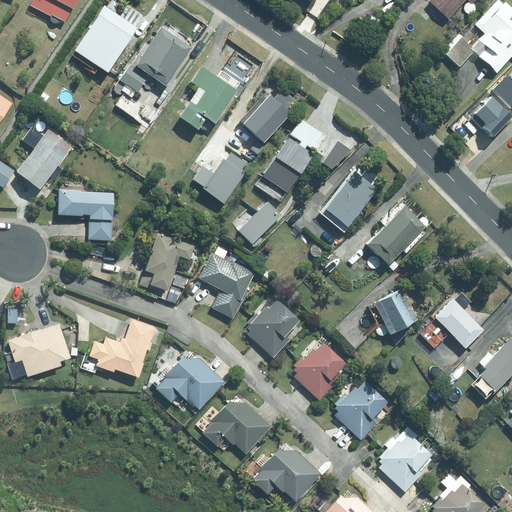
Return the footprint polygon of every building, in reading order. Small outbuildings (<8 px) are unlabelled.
[(33,0),(29,9),(48,19),(49,17),(64,25),(77,0),(33,0)] [(431,0),(427,5),(447,22),(465,2),(471,7),(477,0),(431,0)] [(486,51),(477,60),(495,76),(511,57),(511,15),(497,2),(474,27),(484,36),(477,43),(486,51)] [(107,41),(104,45),(120,55),(136,30),(134,28),(141,17),(126,7),(118,19),(102,8),(89,29),(107,41)] [(124,87),(120,93),(131,100),(135,94),(136,95),(147,80),(163,91),(191,51),(160,30),(148,48),(145,45),(130,67),(129,67),(118,83),(124,87)] [(461,40),(444,57),(458,70),(474,53),(461,40)] [(190,84),(199,90),(177,121),(195,134),(200,127),(207,132),(210,127),(212,128),(237,94),(232,91),(238,83),(230,78),(227,82),(220,76),(217,80),(200,68),(190,84)] [(491,92),(511,112),(511,110),(511,82),(506,77),(491,92)] [(43,93),(38,100),(44,105),(49,98),(43,93)] [(0,99),(0,122),(11,107),(0,99)] [(252,117),(242,129),(262,147),(288,118),(268,99),(256,112),(252,108),(248,114),(252,117)] [(290,138),(300,145),(298,148),(288,141),(261,180),(285,197),(312,158),(303,152),(305,149),(313,155),(325,137),(302,122),(290,138)] [(21,143),(33,152),(14,178),(37,195),(66,155),(31,130),(21,143)] [(0,164),(0,190),(13,173),(0,164)] [(353,173),(323,214),(346,232),(377,191),(353,173)] [(112,195),(58,192),(56,217),(88,220),(87,242),(109,244),(112,195)] [(222,195),(218,201),(223,204),(227,198),(222,195)] [(404,208),(366,249),(387,269),(425,228),(404,208)] [(147,289),(164,295),(162,301),(170,304),(173,296),(166,293),(177,259),(188,263),(193,249),(156,236),(148,257),(144,256),(141,265),(145,267),(138,287),(147,290),(147,289)] [(198,282),(219,292),(210,311),(230,322),(253,276),(211,256),(198,282)] [(329,264),(325,268),(331,274),(334,270),(329,264)] [(416,324),(399,293),(372,308),(389,339),(416,324)] [(453,303),(419,337),(433,350),(447,336),(464,352),(483,332),(453,303)] [(248,327),(246,330),(249,333),(246,337),(270,360),(288,342),(284,338),(297,325),(276,304),(267,313),(265,310),(258,318),(255,316),(246,325),(248,327)] [(146,353),(154,330),(130,322),(123,341),(121,341),(119,345),(105,340),(102,347),(92,344),(87,359),(97,363),(94,370),(111,376),(112,373),(137,382),(142,366),(140,366),(145,352),(146,353)] [(58,328),(6,344),(13,366),(20,364),(25,380),(59,369),(58,365),(69,362),(58,328)] [(483,374),(469,390),(484,403),(491,395),(494,397),(511,377),(511,345),(508,342),(492,360),(487,356),(479,365),(483,369),(480,372),(483,374)] [(295,376),(292,380),(318,403),(334,385),(330,381),(343,366),(321,346),(314,355),(311,353),(304,361),(301,359),(293,368),(295,370),(292,374),(295,376)] [(154,392),(169,407),(178,399),(184,405),(186,403),(196,413),(223,385),(199,362),(183,362),(182,361),(172,372),(165,365),(158,373),(163,378),(161,380),(164,382),(154,392)] [(337,415),(334,418),(359,443),(377,424),(372,420),(386,406),(363,384),(355,393),(353,391),(345,400),(342,397),(333,407),(336,409),(334,412),(337,415)] [(434,390),(428,396),(434,404),(441,397),(434,390)] [(211,425),(201,437),(216,451),(224,442),(232,449),(233,448),(245,458),(270,429),(244,406),(230,406),(227,404),(209,424),(211,425)] [(381,468),(378,471),(403,495),(421,477),(417,474),(430,460),(412,443),(417,438),(408,428),(377,460),(380,463),(378,465),(381,468)] [(366,437),(357,447),(363,453),(372,443),(366,437)] [(429,441),(423,447),(437,461),(443,456),(429,441)] [(251,484),(266,498),(274,489),(281,496),(282,495),(294,506),(320,477),(295,454),(281,454),(278,451),(259,472),(261,473),(251,484)] [(479,511),(482,509),(465,492),(470,487),(461,478),(448,491),(447,490),(439,499),(440,500),(431,510),(434,511),(433,511),(479,511)] [(367,511),(354,501),(341,501),(339,500),(329,511),(324,506),(318,511),(367,511)]
